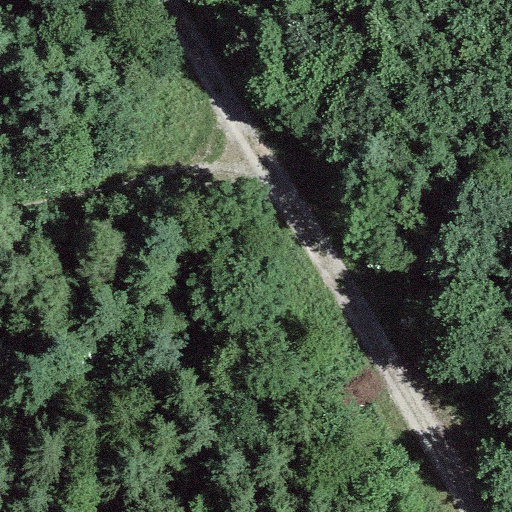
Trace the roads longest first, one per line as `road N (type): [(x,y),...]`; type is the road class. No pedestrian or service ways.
road 1 (track): [(482,511),(164,0)]
road 2 (track): [(257,159),(0,205)]
